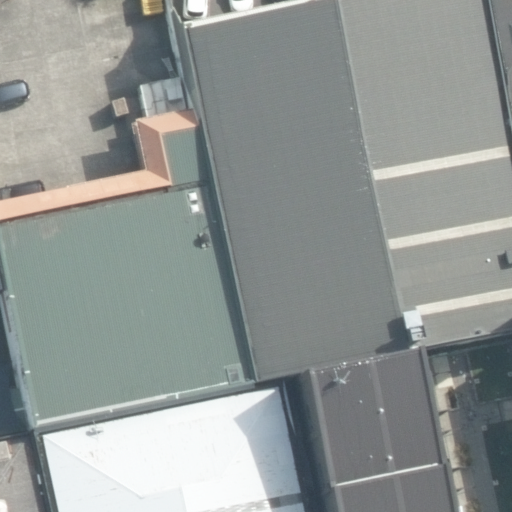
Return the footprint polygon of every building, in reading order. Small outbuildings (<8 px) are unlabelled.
[(341,0),(174,35),(248,389),(274,384),(384,361),(511,332),(511,160),(480,0),(341,0)] [(511,0),(482,0),(510,120),(511,119),(511,0)] [(0,203),(0,304),(27,434),(244,389),(187,113),(129,126),(139,174),(0,203)] [(314,511),(456,511),(426,367),(290,396),(314,511)] [(43,511),(300,511),(276,391),(29,442),(43,511)] [(0,440),(0,511),(42,511),(27,435),(0,440)]
